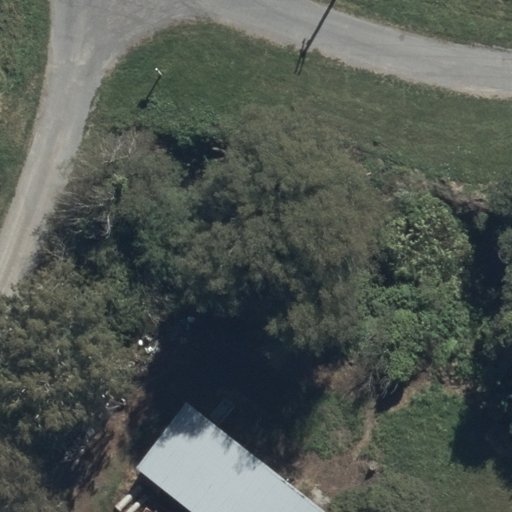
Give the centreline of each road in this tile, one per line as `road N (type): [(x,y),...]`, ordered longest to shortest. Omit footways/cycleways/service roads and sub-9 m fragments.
road 1 (residential): [(95,0),(73,45),(50,150),(0,298)]
road 2 (unclassified): [(511,70),(424,63),(239,0)]
